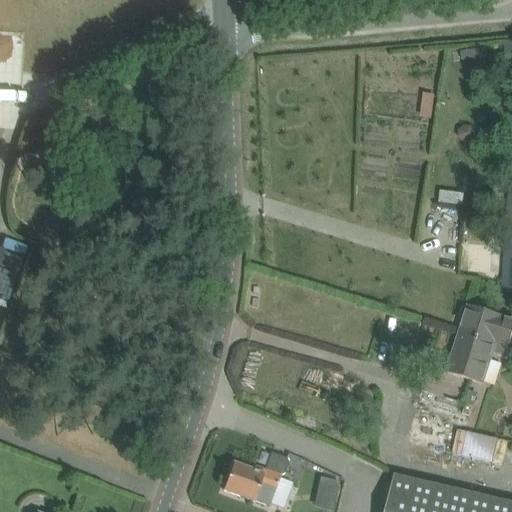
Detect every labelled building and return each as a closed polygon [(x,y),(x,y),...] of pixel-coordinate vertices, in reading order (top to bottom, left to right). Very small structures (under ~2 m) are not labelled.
[(459,130),(459,137),(463,142),(470,143),(475,138),(476,132),(471,126),(464,126),(459,130)] [(511,156),(511,157),(510,177),(503,289),(511,289),(511,156)] [(469,212),(471,199),(447,196),(446,209),(469,212)] [(9,255),(32,258),(34,247),(10,244),(9,255)] [(492,353),(493,353),(503,357),(511,327),(511,320),(468,307),(459,334),(494,345),(492,353)] [(492,353),(494,345),(459,334),(447,374),(483,385),(493,353),(492,353)] [(468,395),(465,405),(473,407),(476,398),(468,395)] [(233,464),(223,492),(253,503),(265,507),(269,505),(283,510),(292,485),(279,480),(280,477),(284,475),(288,463),(287,459),(271,454),(264,471),(259,469),(258,473),(233,464)] [(386,511),(511,511),(511,503),(394,476),(386,511)] [(319,479),(316,493),(335,498),(338,483),(319,479)]
